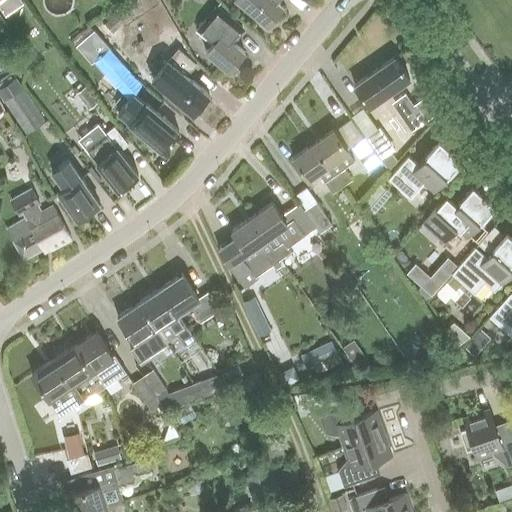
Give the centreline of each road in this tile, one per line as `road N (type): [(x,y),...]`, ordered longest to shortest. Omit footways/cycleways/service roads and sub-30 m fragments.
road 1 (residential): [(0,322),(183,193),(342,0)]
road 2 (track): [(183,193),(320,511)]
road 3 (residential): [(448,511),(411,407),(421,392),(511,373)]
road 4 (residential): [(511,139),(410,0)]
